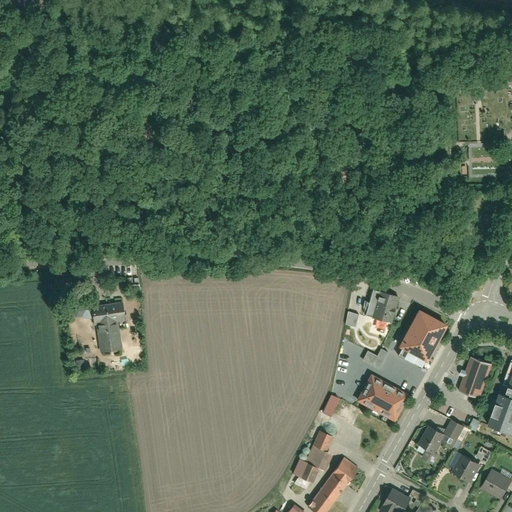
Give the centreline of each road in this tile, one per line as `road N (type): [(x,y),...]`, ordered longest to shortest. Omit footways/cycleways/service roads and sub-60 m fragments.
road 1 (unclassified): [(0,264),(275,261),(477,310)]
road 2 (tertiary): [(356,511),(477,310)]
